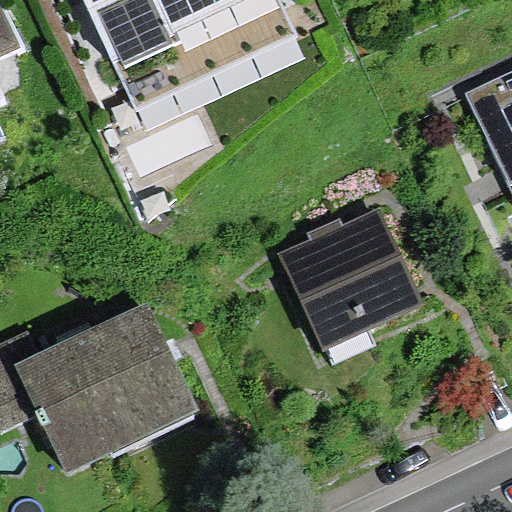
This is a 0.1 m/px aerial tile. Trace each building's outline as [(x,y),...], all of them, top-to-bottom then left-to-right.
[(264,0),(82,0),(134,112),(284,44),(264,0)] [(0,60),(11,55),(0,30),(0,60)] [(511,75),(466,97),(511,193),(511,75)] [(368,221),(276,263),(320,360),(412,318),(368,221)] [(135,317),(13,373),(62,480),(184,423),(135,317)]
